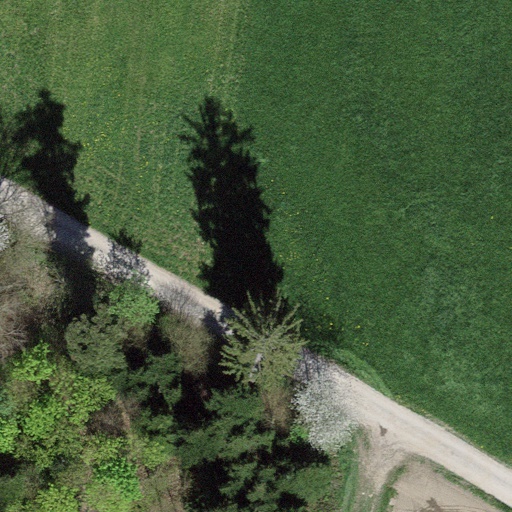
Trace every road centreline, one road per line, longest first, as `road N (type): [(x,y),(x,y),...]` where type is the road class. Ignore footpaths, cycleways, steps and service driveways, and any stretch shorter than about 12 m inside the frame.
road 1 (track): [(382,418),(0,190)]
road 2 (track): [(382,418),(511,492)]
